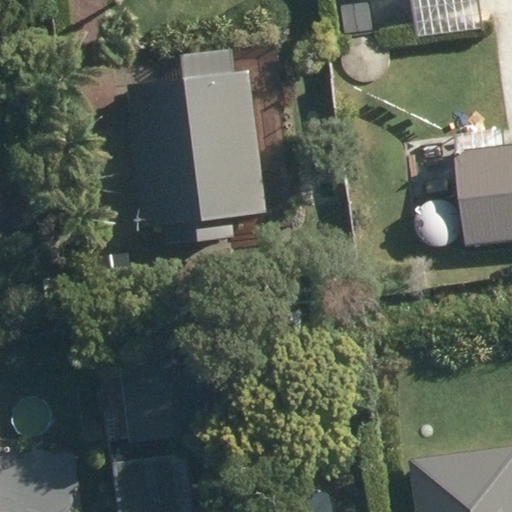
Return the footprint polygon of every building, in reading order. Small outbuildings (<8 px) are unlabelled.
[(363,82),(371,81),(378,77),(384,71),(387,64),(388,56),(386,48),(381,42),(375,37),(367,35),(359,35),(352,38),(346,43),(342,49),(341,56),(341,64),(344,71),(349,76),(355,80),(363,82)] [(226,45),(174,53),(177,75),(117,83),(136,223),(159,220),(162,243),(231,233),(228,214),(262,210),(242,66),(229,68),(226,45)] [(511,147),(460,153),(469,242),(511,237),(511,147)] [(437,241),(445,240),(452,237),(458,231),(461,224),(462,216),(460,208),(455,202),(449,197),(441,195),(433,195),(426,198),(421,202),(416,209),(415,216),(415,223),(418,230),(423,236),(429,240),(437,241)] [(68,274),(38,277),(44,332),(74,329),(68,274)] [(114,353),(114,359),(96,361),(106,440),(125,437),(125,441),(218,429),(216,413),(236,410),(227,345),(207,348),(206,341),(114,353)] [(511,511),(511,441),(416,453),(423,511),(511,511)] [(213,511),(206,457),(127,467),(132,511),(213,511)]
